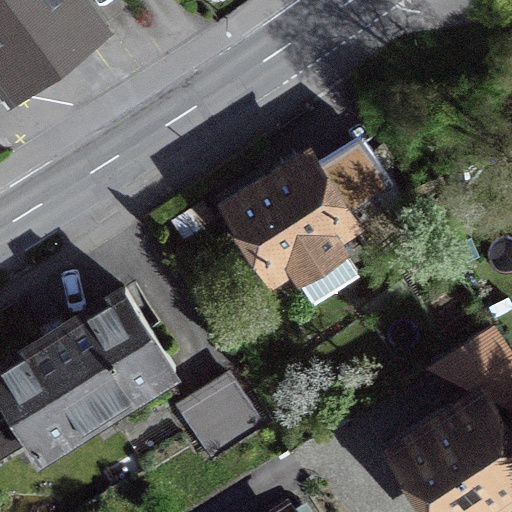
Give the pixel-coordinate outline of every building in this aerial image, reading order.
[(105,26),(86,0),(0,0),(0,68),(17,91),(105,26)] [(282,165),(229,199),(274,269),(291,259),(300,274),(344,246),(335,231),(352,219),(327,180),(308,149),(282,165)] [(43,338),(0,364),(0,392),(37,451),(161,374),(175,365),(126,286),(43,338)] [(449,352),(462,374),(504,349),(491,327),(449,352)] [(233,374),(181,406),(214,458),(267,424),(262,417),(261,418),(233,374)] [(511,511),(511,439),(485,397),(401,450),(440,511),(511,511)]
